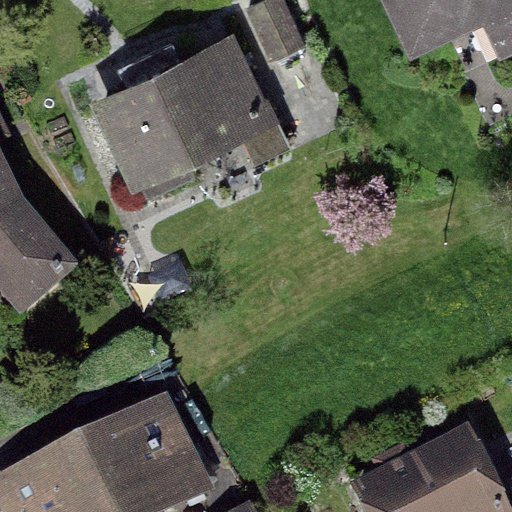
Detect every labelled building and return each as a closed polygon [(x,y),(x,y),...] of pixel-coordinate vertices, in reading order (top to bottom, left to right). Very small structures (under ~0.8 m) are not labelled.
[(297,45),(276,0),(262,0),(245,8),(268,59),(297,45)] [(511,0),(387,0),(410,46),(480,14),(495,46),(498,44),(499,48),(511,41),(511,0)] [(245,115),(263,107),(261,101),(256,103),(228,44),(178,68),(167,45),(140,58),(147,74),(125,85),(128,91),(100,104),(134,175),(239,126),(234,114),(243,110),(245,115)] [(0,294),(15,313),(62,273),(11,212),(0,190),(0,294)] [(154,414),(77,452),(106,511),(156,511),(193,494),(154,414)] [(403,471),(396,456),(376,466),(383,481),(356,495),(364,511),(498,511),(463,441),(403,471)] [(11,511),(106,511),(77,452),(0,490),(11,511)]
